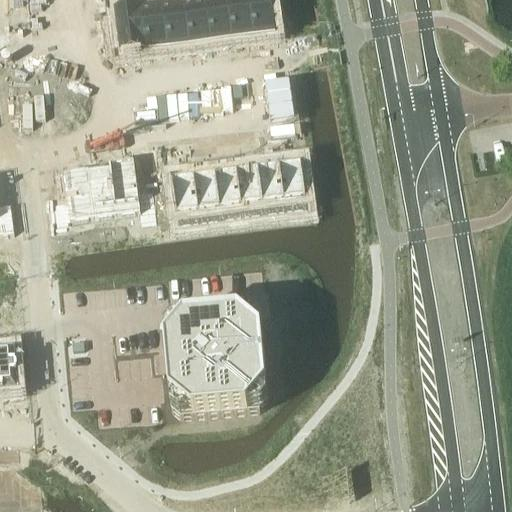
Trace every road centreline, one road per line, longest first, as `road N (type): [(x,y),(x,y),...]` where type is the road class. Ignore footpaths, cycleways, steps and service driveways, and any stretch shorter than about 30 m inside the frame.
road 1 (secondary): [(498,511),(440,113)]
road 2 (secondary): [(399,119),(458,511)]
road 3 (residential): [(46,437),(20,161)]
road 4 (residential): [(106,149),(258,129),(249,68)]
road 5 (residential): [(99,90),(249,68)]
road 6 (residential): [(145,511),(46,437)]
road 7 (secondary): [(381,0),(399,119)]
